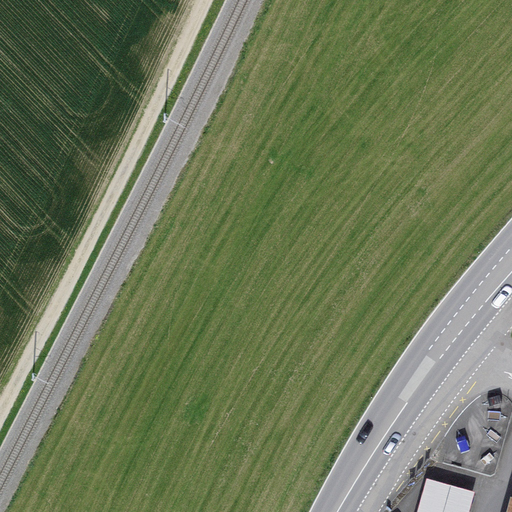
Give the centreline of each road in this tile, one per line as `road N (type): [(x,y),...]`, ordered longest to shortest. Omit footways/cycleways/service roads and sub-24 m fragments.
road 1 (track): [(0,412),(204,0)]
road 2 (secondary): [(336,511),(394,412),(511,258)]
